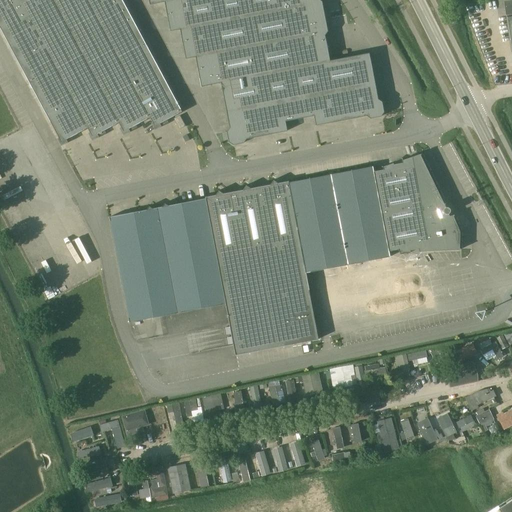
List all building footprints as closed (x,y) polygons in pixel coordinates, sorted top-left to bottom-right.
[(0,0),(0,26),(30,84),(30,85),(32,88),(33,89),(55,130),(59,138),(58,139),(62,146),(63,145),(68,142),(67,139),(85,130),(88,128),(91,133),(89,133),(93,140),(100,137),(98,134),(116,124),(119,123),(122,127),(120,128),(124,135),(131,131),(129,129),(147,119),(151,117),(153,122),(152,123),(155,130),(162,126),(161,123),(182,112),(149,49),(150,48),(148,45),(147,44),(122,0),(0,0)] [(244,143),(244,139),(288,131),(286,121),(315,115),(317,125),(371,115),(371,118),(382,116),(385,112),(383,102),(379,99),(370,53),(331,61),(325,32),(328,31),(323,1),(319,2),(318,0),(150,0),(151,4),(166,2),(171,31),(181,29),(187,59),(197,57),(202,86),(222,82),(231,127),(228,131),(230,142),(234,145),(244,143)] [(180,115),(174,119),(180,129),(186,126),(180,115)] [(412,157),(421,204),(430,251),(461,249),(461,248),(460,248),(460,231),(454,216),(455,216),(454,214),(450,216),(449,213),(450,209),(446,207),(445,204),(446,204),(445,203),(444,204),(421,155),(422,155),(421,154),(412,157)] [(374,171),(382,211),(421,204),(412,157),(402,160),(403,163),(394,164),(394,163),(393,163),(383,167),(384,169),(374,171)] [(374,171),(373,166),(365,168),(334,174),(333,172),(329,173),(329,175),(289,182),(300,241),(306,273),(390,256),(389,251),(382,211),(374,171)] [(289,181),(288,181),(288,183),(281,185),(274,180),(270,185),(260,186),(261,188),(272,246),(300,241),(289,182),(289,181)] [(253,190),(246,185),(243,190),(233,192),(233,193),(244,251),(272,246),(261,188),(253,190)] [(226,195),(219,190),(216,195),(206,197),(206,199),(217,256),(244,251),(233,193),(226,195)] [(217,256),(206,199),(169,206),(165,203),(163,207),(158,208),(178,313),(226,303),(219,264),(217,256)] [(399,249),(400,252),(410,252),(411,252),(410,250),(419,249),(420,252),(420,251),(430,251),(421,204),(382,211),(389,251),(399,249)] [(147,210),(137,212),(110,217),(119,264),(130,322),(178,313),(158,208),(153,209),(150,206),(147,210)] [(226,303),(234,345),(236,355),(319,339),(314,314),(308,310),(307,300),(310,295),(306,273),(300,241),(272,246),(244,251),(217,256),(219,264),(226,303)] [(508,346),(503,335),(497,338),(502,349),(508,346)] [(472,355),(477,352),(473,343),(472,342),(468,344),(468,345),(463,348),(458,351),(459,355),(462,360),(467,357),(468,359),(473,357),(472,355)] [(437,362),(449,356),(447,351),(446,351),(444,346),(436,350),(434,346),(431,348),(433,352),(431,353),(433,357),(432,358),(435,363),(437,362)] [(403,372),(410,370),(406,353),(395,356),(398,369),(402,368),(403,372)] [(449,367),(447,367),(448,372),(448,374),(448,375),(451,387),(478,381),(478,380),(479,380),(478,377),(477,377),(475,364),(471,362),(454,366),(453,362),(448,364),(449,367)] [(379,364),(365,366),(367,377),(381,375),(379,364)] [(353,365),(330,369),(333,388),(353,385),(351,373),(354,372),(353,365)] [(362,366),(355,367),(357,381),(365,379),(362,366)] [(294,380),(285,382),(290,403),(298,401),(294,380)] [(255,400),(260,399),(259,394),(258,395),(256,385),(246,388),(250,405),(256,404),(255,400)] [(478,405),(496,396),(493,390),(491,391),(489,388),(478,391),(465,397),(471,411),(479,407),(478,405)] [(206,413),(225,409),(221,394),(203,398),(206,413)] [(186,409),(182,410),(183,414),(187,413),(188,417),(192,416),(193,417),(202,415),(200,407),(197,407),(195,398),(184,401),(186,409)] [(177,427),(184,425),(179,402),(172,403),(172,404),(166,406),(168,414),(174,413),(177,427)] [(478,415),(476,416),(481,426),(481,425),(485,432),(488,430),(486,427),(493,424),(492,422),(494,421),(494,419),(489,409),(485,411),(478,415)] [(511,409),(504,414),(503,412),(497,415),(504,429),(511,425),(511,409)] [(134,413),(122,416),(127,431),(130,442),(139,440),(136,429),(138,428),(149,425),(145,410),(134,413)] [(437,418),(446,436),(447,438),(457,433),(448,413),(437,418)] [(463,432),(477,426),(472,415),(458,422),(463,432)] [(405,432),(401,433),(403,441),(415,437),(409,418),(401,420),(405,432)] [(417,423),(428,445),(428,447),(447,438),(446,436),(443,437),(441,433),(439,434),(437,430),(434,431),(428,418),(417,423)] [(381,432),(377,433),(381,448),(390,446),(392,451),(399,449),(399,448),(403,447),(401,439),(397,440),(392,422),(379,425),(381,432)] [(358,424),(333,429),(337,451),(344,449),(342,443),(354,441),(354,444),(361,442),(358,424)] [(74,442),(95,435),(92,426),(71,433),(74,442)] [(318,460),(325,458),(319,439),(312,442),(315,451),(311,453),(312,457),(316,455),(318,460)] [(297,466),(306,463),(300,440),(290,443),(297,466)] [(101,445),(80,450),(82,459),(103,454),(101,445)] [(375,445),(368,447),(370,456),(377,454),(375,445)] [(345,458),(344,452),(332,455),(333,461),(345,458)] [(245,460),(238,462),(243,482),(250,481),(245,460)] [(105,461),(85,466),(88,475),(107,470),(105,461)] [(151,486),(150,488),(152,498),(167,496),(162,466),(154,468),(156,479),(151,480),(151,486)] [(201,487),(210,485),(206,466),(197,467),(201,487)] [(186,471),(170,474),(173,493),(189,490),(186,471)] [(87,481),(88,491),(113,487),(112,478),(87,481)] [(336,511),(325,478),(276,495),(274,489),(209,511),(336,511)] [(135,480),(128,482),(131,497),(138,496),(135,480)] [(96,497),(97,506),(123,503),(122,494),(96,497)] [(511,511),(511,500),(499,508),(501,511),(511,511)]
